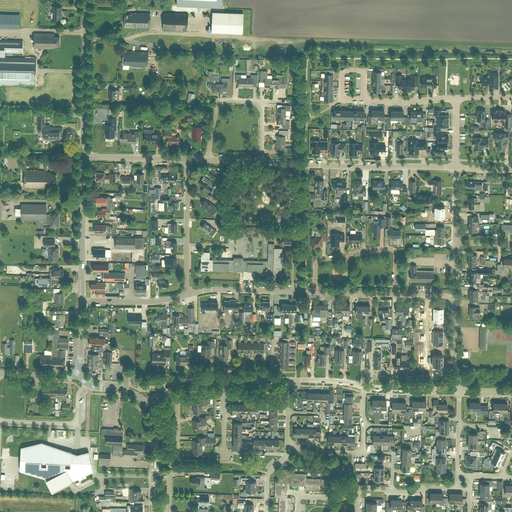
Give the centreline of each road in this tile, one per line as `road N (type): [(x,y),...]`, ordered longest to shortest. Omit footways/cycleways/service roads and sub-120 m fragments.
road 1 (unclassified): [(261,162),(456,168)]
road 2 (tertiary): [(82,156),(85,0)]
road 3 (residential): [(314,291),(315,262),(392,248),(395,293)]
road 4 (tertiary): [(81,301),(82,156)]
road 5 (residential): [(186,294),(187,159)]
road 6 (residential): [(314,291),(186,294)]
road 7 (unknown): [(122,36),(242,36)]
